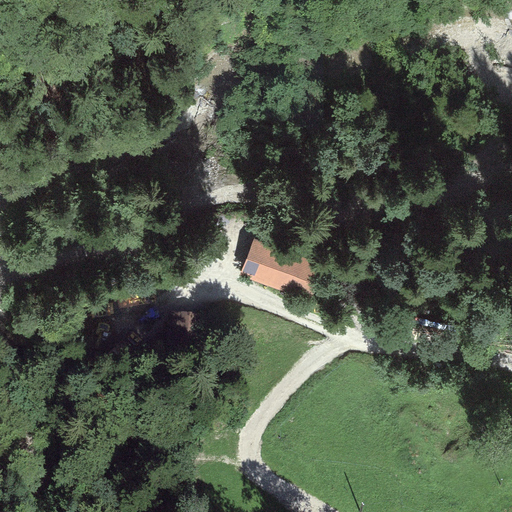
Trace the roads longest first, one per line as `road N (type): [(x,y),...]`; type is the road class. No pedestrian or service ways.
road 1 (track): [(213,281),(156,256),(102,248),(55,253),(0,277)]
road 2 (track): [(357,335),(325,352),(273,402),(249,440),(249,458)]
